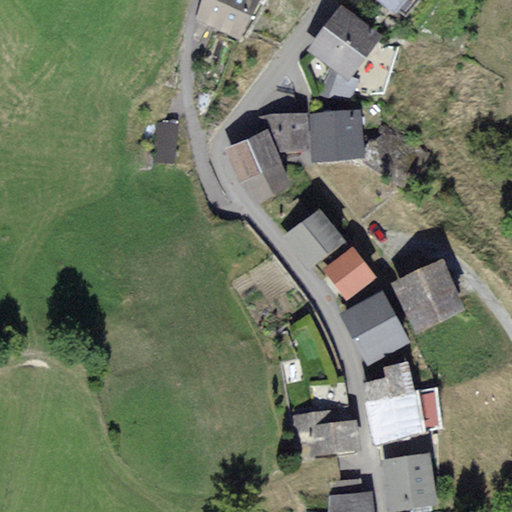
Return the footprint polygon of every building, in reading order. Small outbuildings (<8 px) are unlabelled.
[(254,0),(205,0),(200,17),(239,33),(254,0)] [(384,0),(395,9),(403,0),(384,0)] [(379,35),(344,8),(313,48),(348,74),(379,35)] [(355,81),(332,72),(325,89),(348,98),(355,81)] [(360,112),(314,114),(315,135),(361,133),(360,112)] [(262,118),(268,131),(277,150),(308,145),(305,114),(262,118)] [(177,120),(164,119),(164,124),(159,124),(157,142),(160,142),(158,158),(173,160),(177,120)] [(230,149),(243,178),(282,161),(277,150),(268,131),(230,149)] [(362,155),(361,133),(315,135),(317,157),(362,155)] [(292,184),(282,161),(243,178),(253,201),(292,184)] [(343,240),(320,210),(288,234),(311,264),(343,240)] [(374,277),(352,249),(327,268),(348,297),(374,277)] [(461,308),(439,262),(396,282),(418,328),(461,308)] [(407,342),(382,295),(344,315),(368,362),(407,342)] [(390,379),(366,383),(370,401),(414,392),(408,364),(388,368),(390,379)] [(377,438),(421,429),(420,426),(414,396),(414,392),(370,401),(377,438)] [(443,417),(438,392),(414,396),(420,426),(438,423),(437,418),(443,417)] [(330,424),(329,412),(295,416),(300,457),(356,450),(353,422),(330,424)] [(427,453),(385,460),(393,509),(435,502),(427,453)] [(334,482),(335,496),(360,495),(359,481),(334,482)] [(373,511),(373,495),(360,495),(335,496),(332,497),(332,511),(373,511)]
